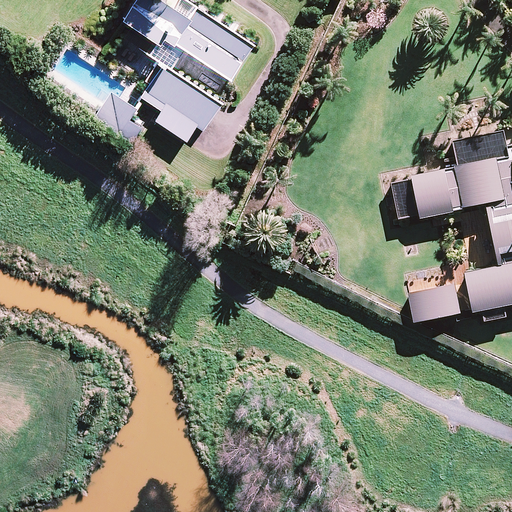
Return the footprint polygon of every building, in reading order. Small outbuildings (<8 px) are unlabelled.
[(175,48),(231,84),(254,48),(197,11),(190,23),(154,0),(138,0),(123,25),(160,49),(164,43),(174,49),(175,48)] [(198,130),(204,134),(222,107),(163,69),(142,100),(162,113),(155,124),(188,145),(198,130)] [(124,102),(112,95),(106,104),(95,122),(132,146),(143,130),(131,123),(138,112),(124,102)] [(468,277),(476,317),(485,315),(488,325),(509,321),(507,311),(511,310),(511,150),(511,151),(507,135),(457,145),(462,170),(415,180),(416,184),(395,188),(403,223),(423,219),(424,224),(467,215),(466,213),(488,209),(501,270),(468,277)] [(419,327),(464,318),(458,288),(412,297),(419,327)]
